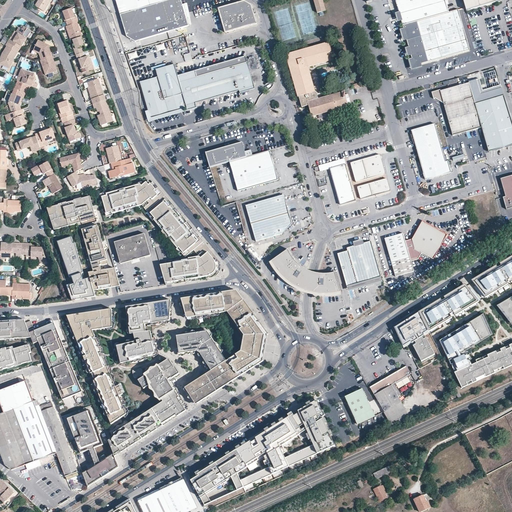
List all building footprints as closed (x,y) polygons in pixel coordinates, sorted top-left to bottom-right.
[(37,0),(37,2),(34,7),(43,12),(50,0),(37,0)] [(180,0),(115,0),(126,37),(135,42),(188,27),(180,0)] [(313,0),(318,13),(326,11),(322,0),(313,0)] [(412,23),(417,22),(449,12),(445,0),(400,0),(396,1),(399,13),(402,24),(403,26),(412,23)] [(462,0),(465,8),(466,11),(500,1),(499,0),(462,0)] [(256,24),(251,5),(244,2),(218,9),(225,33),(256,24)] [(64,15),(65,18),(63,18),(64,22),(66,22),(67,27),(76,23),(78,23),(76,18),(75,18),(72,9),(63,12),(64,15)] [(470,50),(459,10),(449,12),(417,22),(412,23),(403,26),(404,30),(407,42),(409,48),(411,57),(412,60),(413,63),(417,65),(420,64),(424,63),(429,62),(470,50)] [(67,31),(68,31),(70,35),(68,36),(70,42),(72,41),(81,38),(82,38),(76,23),(67,27),(65,27),(67,31)] [(20,30),(18,34),(13,41),(10,39),(7,43),(17,49),(19,51),(20,49),(30,32),(26,30),(24,32),(21,31),(20,30)] [(407,42),(404,30),(399,31),(402,43),(407,42)] [(72,41),(74,47),(75,50),(74,51),(76,56),(83,53),(81,48),(84,47),(81,38),(72,41)] [(38,56),(39,58),(43,56),(44,60),(52,57),(48,46),(37,40),(32,51),(38,54),(38,56)] [(290,70),(294,83),(298,97),(299,97),(302,107),(308,105),(312,116),(326,112),(349,106),(348,102),(351,101),(348,94),(346,94),(345,91),(338,93),(319,98),(317,92),(316,92),(315,89),(309,67),(334,60),(332,52),(331,49),(334,45),(333,44),(330,45),(329,42),(286,54),(287,57),(290,70)] [(6,48),(4,52),(2,56),(0,59),(0,66),(9,70),(14,59),(17,54),(15,52),(17,49),(7,43),(5,47),(6,48)] [(164,44),(146,48),(148,54),(165,50),(164,44)] [(78,63),(80,63),(82,70),(81,70),(82,74),(86,73),(85,69),(91,67),(89,60),(88,58),(85,59),(83,53),(76,56),(78,63)] [(190,53),(183,55),(186,62),(192,60),(190,53)] [(40,61),(44,76),(57,71),(52,57),(44,60),(40,61)] [(254,91),(247,64),(245,59),(194,73),(203,103),(239,93),(239,95),(254,91)] [(421,69),(420,64),(417,65),(413,63),(412,60),(407,61),(410,72),(421,69)] [(168,114),(171,110),(173,111),(176,110),(177,108),(181,110),(187,109),(187,112),(196,109),(195,105),(203,103),(196,79),(194,73),(191,73),(177,77),(174,66),(156,71),(158,78),(140,83),(142,89),(148,112),(157,117),(168,114)] [(32,84),(34,79),(31,78),(32,75),(21,70),(18,77),(20,77),(18,83),(30,87),(35,89),(37,85),(32,84)] [(88,84),(89,88),(92,96),(90,97),(93,105),(105,101),(98,81),(88,84)] [(22,99),(23,99),(26,92),(28,92),(30,87),(18,83),(17,82),(12,95),(22,99)] [(475,104),(504,95),(502,88),(480,94),(476,82),(469,84),(475,104)] [(453,137),(482,128),(475,104),(469,84),(441,92),(453,137)] [(12,95),(9,102),(12,104),(10,109),(12,114),(20,111),(19,106),(17,106),(19,103),(20,103),(22,99),(12,95)] [(489,152),(511,144),(511,121),(511,117),(504,95),(475,104),(482,128),(486,143),(489,152)] [(98,113),(100,112),(101,117),(101,120),(98,120),(100,126),(103,125),(106,126),(113,124),(105,101),(93,105),(94,110),(97,109),(98,113)] [(61,115),(65,114),(66,118),(60,120),(62,125),(63,124),(74,121),(70,110),(69,110),(68,107),(69,107),(67,102),(57,105),(61,115)] [(57,105),(55,106),(60,120),(66,118),(65,114),(61,115),(57,105)] [(7,122),(11,120),(15,129),(25,125),(22,118),(20,119),(19,115),(21,115),(22,114),(21,110),(20,111),(12,114),(5,116),(7,122)] [(75,135),(74,132),(72,127),(75,126),(74,121),(63,124),(65,129),(64,129),(67,137),(69,137),(71,141),(75,140),(80,138),(78,134),(77,134),(75,135)] [(435,124),(412,130),(426,179),(452,172),(449,160),(445,161),(435,124)] [(44,146),(43,142),(54,139),(51,130),(35,135),(35,138),(39,148),(44,146)] [(25,149),(29,148),(30,151),(33,153),(40,151),(39,148),(35,138),(29,140),(29,142),(27,142),(26,141),(14,145),(16,151),(21,149),(21,148),(25,149)] [(247,157),(243,142),(206,152),(208,159),(210,167),(228,162),(247,157)] [(107,152),(109,152),(110,155),(108,155),(110,164),(113,163),(122,161),(118,145),(107,148),(107,152)] [(236,192),(249,189),(276,181),(268,151),(247,157),(228,162),(236,192)] [(67,166),(72,165),(73,168),(74,173),(76,172),(83,168),(80,164),(81,163),(80,158),(79,159),(78,156),(79,156),(79,154),(60,159),(62,168),(67,166)] [(379,154),(363,159),(368,178),(384,173),(379,154)] [(454,162),(465,159),(464,154),(452,158),(454,162)] [(118,176),(119,174),(135,170),(133,163),(132,163),(131,158),(122,161),(113,163),(114,168),(116,167),(117,169),(109,171),(111,178),(118,176)] [(355,181),(368,178),(363,159),(350,163),(355,181)] [(35,174),(41,170),(42,172),(43,174),(43,175),(45,174),(48,179),(54,175),(47,163),(41,166),(39,167),(38,165),(32,169),(35,174)] [(345,164),(329,168),(340,204),(355,200),(345,164)] [(74,187),(75,186),(81,182),(82,185),(96,183),(95,175),(89,175),(85,176),(79,177),(78,175),(76,172),(74,173),(68,177),(74,187)] [(511,174),(501,178),(506,196),(504,197),(507,209),(511,207),(511,174)] [(49,187),(52,185),(53,188),(50,190),(53,195),(63,189),(59,183),(54,175),(48,179),(45,180),(49,187)] [(389,190),(386,178),(369,183),(373,195),(389,190)] [(178,217),(162,198),(149,183),(147,180),(141,186),(139,184),(127,187),(128,191),(125,192),(124,187),(123,187),(122,186),(114,188),(115,191),(107,194),(107,196),(102,197),(107,213),(112,212),(112,213),(137,206),(137,203),(141,202),(142,204),(158,222),(156,223),(162,230),(167,227),(168,228),(167,229),(167,230),(164,233),(162,234),(165,238),(167,237),(173,243),(174,242),(185,255),(184,256),(184,257),(193,249),(199,256),(196,259),(190,260),(190,262),(187,262),(186,261),(188,261),(188,258),(174,261),(174,263),(167,264),(169,273),(170,282),(181,280),(181,279),(186,278),(186,282),(191,281),(190,279),(206,276),(211,275),(215,262),(200,244),(183,224),(176,230),(171,223),(178,217)] [(218,259),(153,180),(149,183),(162,198),(178,217),(183,224),(215,262),(218,259)] [(356,187),(360,198),(373,195),(369,183),(356,187)] [(282,196),(244,206),(254,242),(280,236),(290,225),(282,196)] [(209,208),(215,203),(210,197),(204,202),(209,208)] [(91,198),(48,209),(53,228),(55,227),(56,231),(62,230),(61,226),(95,217),(91,198)] [(22,202),(8,201),(8,200),(4,200),(4,203),(4,211),(4,213),(8,213),(8,211),(15,212),(22,212),(22,202)] [(142,204),(141,202),(137,203),(137,206),(141,205),(156,223),(158,222),(142,204)] [(225,215),(223,221),(231,225),(234,219),(225,215)] [(411,238),(412,241),(405,242),(405,240),(402,232),(384,238),(392,265),(395,276),(413,270),(411,261),(417,258),(421,253),(433,259),(438,250),(447,234),(421,220),(413,236),(411,238)] [(97,225),(83,229),(95,272),(89,274),(90,278),(92,286),(99,284),(101,287),(117,282),(113,268),(100,271),(98,264),(107,261),(97,225)] [(127,239),(115,242),(120,262),(143,255),(143,252),(150,250),(145,234),(133,237),(127,239)] [(74,250),(71,240),(59,243),(62,253),(64,253),(66,262),(68,269),(70,275),(73,286),(84,283),(83,281),(81,272),(78,273),(77,270),(76,266),(78,266),(75,256),(73,256),(72,251),(74,250)] [(347,287),(381,278),(371,241),(347,248),(348,251),(338,254),(347,287)] [(185,255),(174,242),(173,243),(184,256),(185,255)] [(7,258),(12,258),(12,254),(17,254),(22,254),(22,255),(26,255),(27,244),(17,244),(17,246),(13,245),(13,244),(2,243),(1,260),(7,260),(7,258)] [(43,249),(37,248),(32,248),(32,246),(32,245),(27,244),(26,255),(26,257),(31,258),(36,258),(39,258),(41,265),(48,262),(43,249)] [(295,286),(299,288),(300,289),(304,290),(307,291),(313,293),(316,293),(322,294),(329,294),(334,293),(340,292),(334,272),(329,273),(325,273),(317,273),(312,272),(309,270),(306,269),(305,268),(300,265),(296,261),(293,257),(290,252),(289,249),(271,261),(274,264),(276,267),(279,272),(283,277),(289,282),(295,286)] [(150,250),(143,252),(143,255),(120,262),(121,264),(151,256),(150,250)] [(511,254),(499,262),(501,266),(497,268),(495,264),(471,279),(485,297),(507,284),(506,283),(510,281),(510,282),(511,281),(511,254)] [(221,272),(222,269),(222,265),(221,263),(218,259),(215,262),(211,275),(206,276),(206,278),(211,278),(217,276),(219,275),(221,272)] [(84,283),(73,286),(68,288),(72,301),(96,297),(92,286),(90,278),(83,281),(84,283)] [(6,284),(6,283),(0,283),(0,293),(1,293),(1,295),(1,296),(12,296),(13,288),(6,288),(6,284)] [(478,302),(464,283),(443,296),(445,299),(442,301),(440,298),(435,302),(444,322),(451,318),(451,317),(454,315),(455,316),(478,302)] [(31,292),(31,285),(13,284),(13,288),(12,296),(24,296),(24,299),(31,299),(32,293),(31,292)] [(267,335),(234,291),(190,298),(193,318),(222,313),(222,311),(229,310),(230,311),(228,313),(244,336),(265,335),(267,335)] [(511,297),(499,305),(511,321),(511,344),(509,346),(510,348),(506,350),(505,348),(477,360),(478,362),(472,365),(469,360),(465,351),(467,350),(491,336),(481,315),(468,323),(469,325),(466,327),(465,325),(460,327),(462,329),(459,331),(457,329),(453,332),(455,334),(451,335),(450,333),(446,336),(447,338),(444,340),(443,338),(439,340),(445,352),(447,351),(449,356),(447,357),(448,360),(449,360),(451,359),(457,371),(456,371),(459,376),(457,377),(461,387),(467,385),(466,383),(471,380),(472,383),(476,381),(475,378),(484,375),(485,377),(495,373),(494,371),(503,366),(504,369),(511,365),(511,364),(511,363),(511,362),(511,297)] [(193,318),(190,298),(183,299),(188,319),(193,318)] [(171,322),(172,301),(127,308),(132,335),(135,334),(147,333),(146,325),(171,322)] [(444,322),(435,302),(419,312),(428,331),(444,322)] [(511,323),(511,321),(499,305),(497,306),(511,324),(511,323)] [(114,328),(113,310),(68,317),(92,375),(109,368),(97,338),(94,331),(114,328)] [(419,312),(393,328),(403,346),(413,342),(414,344),(412,345),(420,362),(433,355),(425,338),(423,339),(422,337),(429,333),(428,331),(419,312)] [(483,314),(481,315),(491,336),(493,335),(483,314)] [(31,336),(27,325),(26,322),(24,318),(19,319),(22,326),(23,337),(31,336)] [(23,337),(22,326),(19,319),(18,319),(18,320),(14,320),(14,319),(9,320),(9,321),(4,322),(4,320),(0,320),(0,336),(0,337),(0,339),(8,338),(8,336),(15,335),(16,337),(23,337)] [(35,330),(32,323),(27,325),(31,336),(34,344),(40,342),(35,330)] [(71,367),(67,358),(69,357),(65,348),(63,349),(59,339),(61,339),(55,323),(35,330),(40,342),(44,351),(45,351),(47,355),(45,356),(49,365),(51,364),(55,374),(53,374),(62,396),(64,395),(66,399),(74,395),(73,392),(82,389),(78,381),(77,382),(73,372),(74,371),(72,366),(71,367)] [(218,349),(207,332),(207,331),(183,335),(186,353),(198,351),(198,350),(201,352),(213,370),(185,388),(194,402),(260,359),(241,352),(226,361),(218,349)] [(158,356),(152,332),(147,333),(135,334),(137,342),(118,347),(123,364),(158,356)] [(260,359),(265,335),(244,336),(241,352),(260,359)] [(15,364),(21,362),(22,364),(29,362),(28,360),(32,359),(30,353),(32,353),(31,348),(28,349),(27,346),(15,349),(8,351),(4,352),(3,350),(0,351),(0,368),(4,367),(4,369),(8,368),(8,366),(14,365),(14,364),(15,364)] [(177,394),(179,393),(172,380),(179,376),(169,359),(166,361),(175,376),(172,378),(172,377),(168,380),(177,394)] [(196,404),(264,361),(260,359),(194,402),(196,404)] [(451,359),(449,360),(450,364),(451,363),(452,368),(453,368),(454,372),(457,377),(459,376),(456,371),(457,371),(451,359)] [(117,451),(184,408),(183,406),(185,404),(179,393),(177,394),(168,380),(172,377),(172,378),(175,376),(166,361),(161,364),(149,372),(150,373),(145,376),(150,385),(162,403),(130,423),(113,434),(112,434),(113,438),(112,439),(117,451)] [(149,372),(161,364),(159,361),(147,369),(149,372)] [(400,402),(394,392),(390,386),(394,384),(406,377),(411,374),(406,366),(369,388),(384,412),(400,403),(400,402)] [(124,395),(121,386),(117,388),(112,375),(108,376),(99,380),(95,382),(110,417),(126,410),(121,397),(124,395)] [(150,385),(145,376),(139,380),(144,388),(150,385)] [(409,381),(406,377),(394,384),(397,388),(409,381)] [(58,459),(65,477),(73,473),(78,472),(58,419),(51,402),(46,390),(30,397),(23,378),(0,387),(0,403),(3,412),(0,413),(0,452),(4,465),(5,466),(11,470),(56,453),(58,459)] [(455,384),(451,385),(455,393),(458,398),(461,397),(455,384)] [(344,397),(348,404),(357,424),(374,416),(368,401),(362,389),(358,390),(344,397)] [(73,402),(74,405),(83,402),(80,394),(74,396),(76,401),(73,402)] [(206,507),(338,447),(336,442),(318,402),(192,478),(206,507)] [(404,411),(400,403),(384,412),(383,412),(388,420),(404,411)] [(65,416),(66,419),(87,412),(86,408),(65,416)] [(113,425),(128,415),(126,410),(110,417),(113,425)] [(102,445),(99,435),(97,430),(98,430),(96,425),(97,425),(93,415),(88,417),(87,412),(73,417),(74,422),(70,424),(71,428),(74,427),(77,437),(75,437),(77,443),(79,443),(81,447),(80,448),(82,453),(102,445)] [(113,434),(130,423),(128,420),(111,431),(113,434)] [(117,451),(112,439),(109,440),(114,453),(117,451)] [(120,467),(115,453),(90,469),(94,476),(92,477),(95,482),(120,467)] [(58,459),(57,459),(63,477),(65,477),(58,459)] [(373,474),(376,480),(387,474),(391,472),(388,466),(373,474)] [(95,482),(92,477),(94,476),(90,469),(83,473),(88,487),(95,482)] [(0,492),(1,491),(5,494),(2,497),(7,501),(15,493),(1,480),(0,480),(0,492)] [(161,490),(172,511),(188,511),(197,508),(188,490),(183,480),(174,484),(170,486),(161,490)] [(391,493),(396,491),(394,489),(397,488),(395,485),(392,486),(388,488),(391,493)] [(374,489),(374,490),(379,502),(386,499),(384,495),(386,494),(382,486),(381,487),(380,486),(374,489)] [(172,511),(161,490),(139,502),(143,511),(172,511)] [(421,511),(430,508),(427,501),(425,502),(422,495),(414,499),(420,511),(421,511)] [(143,511),(139,502),(116,511),(143,511)]
